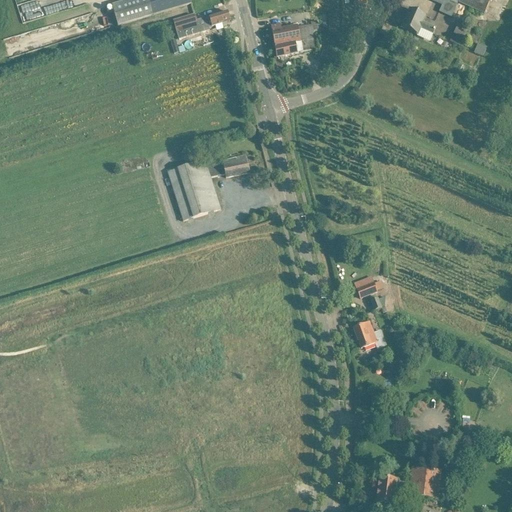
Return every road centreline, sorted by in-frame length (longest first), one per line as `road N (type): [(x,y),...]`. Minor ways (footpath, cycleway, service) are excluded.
road 1 (tertiary): [(326,511),(335,406),(269,110)]
road 2 (unclassified): [(269,110),(329,93),(352,73),(385,0)]
